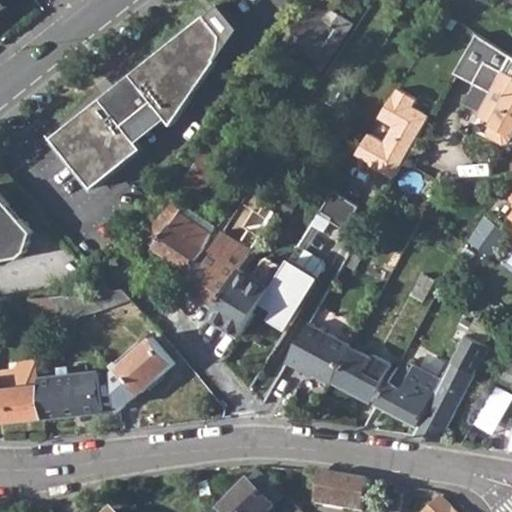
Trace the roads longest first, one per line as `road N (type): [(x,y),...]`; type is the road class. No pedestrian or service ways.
road 1 (residential): [(0,468),(283,445)]
road 2 (residential): [(283,445),(511,481)]
road 3 (residential): [(130,275),(283,445)]
road 4 (tertiary): [(0,88),(107,0)]
